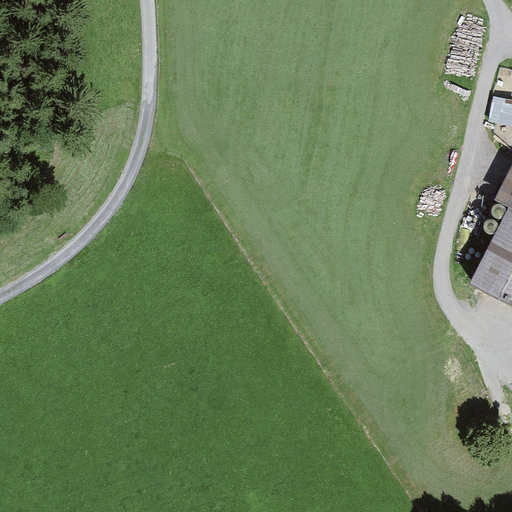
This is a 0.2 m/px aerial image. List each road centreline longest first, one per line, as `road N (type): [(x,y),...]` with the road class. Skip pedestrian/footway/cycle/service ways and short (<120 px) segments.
road 1 (track): [(511,411),(443,288),(500,43),(502,22),(490,0)]
road 2 (track): [(147,0),(143,134),(124,180),(86,235),(0,297)]
